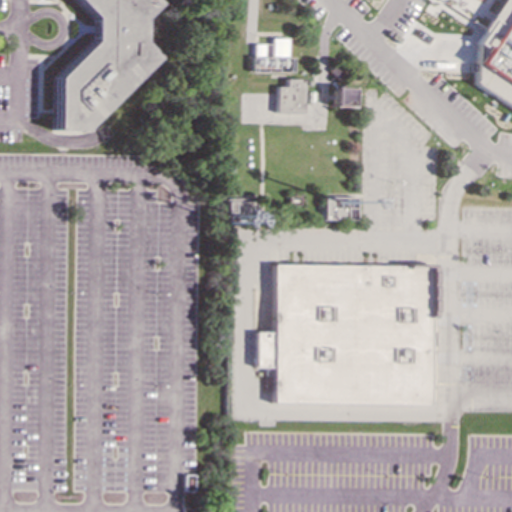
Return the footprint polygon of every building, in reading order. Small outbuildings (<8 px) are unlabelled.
[(152,0),(155,3),(139,18),(139,41),(154,57),(78,131),(50,130),(51,76),(89,41),(90,17),(73,0),(152,0)] [(511,0),(499,0),(480,31),(483,33),(475,43),(474,84),(511,108),(511,0)] [(286,38),(270,38),(270,44),(250,44),(250,72),(291,71),(291,57),(286,57),(286,38)] [(275,112),(302,113),(303,78),(284,78),(284,86),(275,86),(275,112)] [(351,107),(351,87),(332,87),(332,107),(351,107)] [(355,196),(322,196),(322,219),(355,219),(355,196)] [(254,201),(224,202),(225,220),(254,219),(254,201)] [(270,264),(268,402),(425,404),(428,266),(270,264)]
